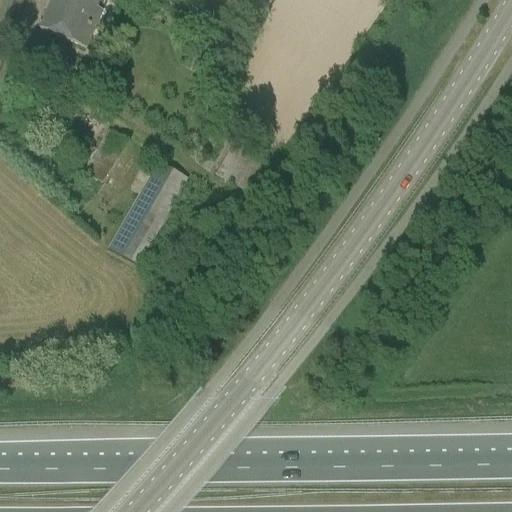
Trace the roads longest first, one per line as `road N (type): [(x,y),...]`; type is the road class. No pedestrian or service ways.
road 1 (tertiary): [(130,511),(346,257),(511,11)]
road 2 (motorway): [(511,464),(0,468)]
